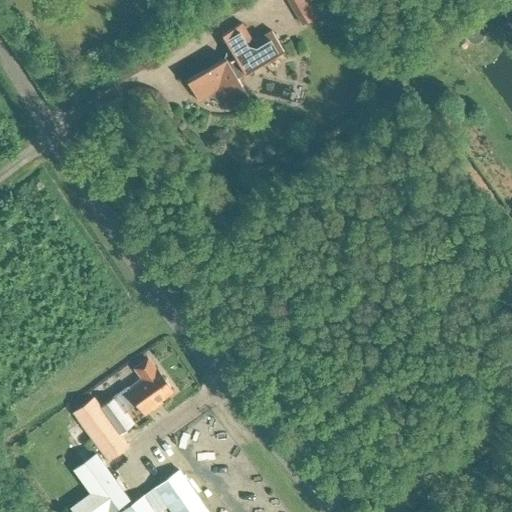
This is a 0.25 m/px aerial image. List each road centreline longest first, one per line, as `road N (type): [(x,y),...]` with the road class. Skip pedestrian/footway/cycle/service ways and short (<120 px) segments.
road 1 (unclassified): [(330,511),(126,258),(0,55)]
road 2 (track): [(394,511),(511,419)]
